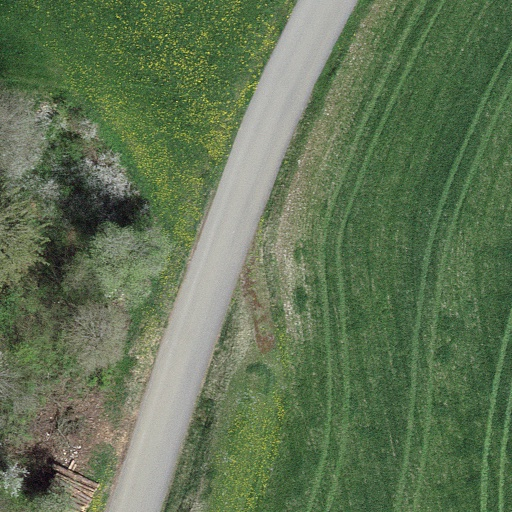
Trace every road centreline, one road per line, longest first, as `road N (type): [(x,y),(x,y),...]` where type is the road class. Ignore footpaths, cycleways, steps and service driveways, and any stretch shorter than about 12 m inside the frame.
road 1 (unclassified): [(138,511),(233,210),(325,0)]
road 2 (track): [(0,81),(233,210)]
